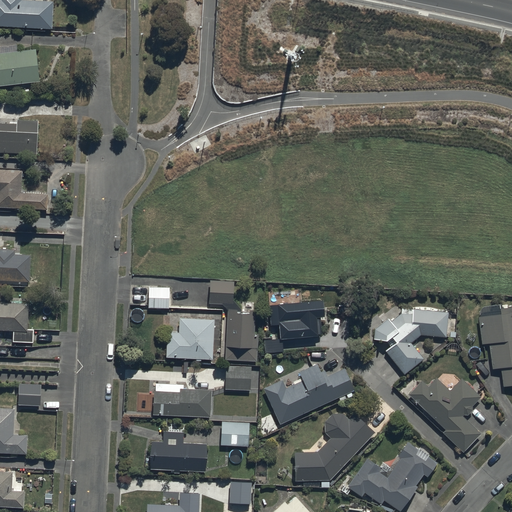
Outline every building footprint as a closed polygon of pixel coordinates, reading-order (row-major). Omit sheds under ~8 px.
[(0,0),(0,20),(51,23),(52,4),(51,0),(0,0)] [(0,80),(38,76),(34,44),(0,48),(0,80)] [(36,113),(0,111),(0,147),(35,148),(36,113)] [(0,202),(45,204),(46,189),(20,188),(21,165),(0,164),(0,202)] [(0,275),(28,276),(29,250),(13,249),(13,245),(0,244),(0,275)] [(259,307),(236,306),(236,282),(211,282),(211,306),(229,306),(227,361),(257,362),(259,307)] [(170,289),(148,289),(148,309),(170,310),(170,289)] [(0,303),(0,301),(0,293),(0,292),(0,331),(14,332),(13,342),(33,343),(33,331),(27,331),(28,305),(0,303)] [(324,300),(268,305),(270,326),(279,325),(280,338),(265,340),(266,352),(283,350),(282,339),(319,336),(317,318),(325,318),(324,300)] [(491,366),(500,364),(502,384),(511,382),(511,302),(492,306),(483,307),(476,308),(481,341),(488,340),(491,366)] [(382,347),(405,373),(424,356),(410,340),(417,334),(445,336),(447,309),(411,307),(410,313),(404,305),(375,328),(387,343),(382,347)] [(214,361),(215,322),(179,320),(178,334),(170,333),(169,359),(177,360),(214,361)] [(270,402),(280,425),(356,392),(345,369),(324,378),(318,365),(300,373),(304,381),(286,389),(283,381),(264,389),(270,402)] [(252,368),(226,367),(225,391),(251,392),(252,368)] [(478,432),(461,416),(480,395),(460,376),(449,388),(435,374),(427,382),(422,377),(405,395),(462,449),(478,432)] [(41,386),(19,384),(18,406),(40,407),(41,386)] [(155,416),(212,418),(213,390),(156,388),(155,416)] [(354,409),(348,416),(340,409),(330,410),(323,418),(323,429),(330,435),(316,449),(294,449),(294,477),(329,477),(374,429),(354,409)] [(15,411),(0,410),(0,454),(28,455),(29,436),(14,435),(15,411)] [(250,418),(220,417),(219,442),(249,443),(250,418)] [(205,439),(182,438),(182,429),(161,429),(161,437),(149,437),(148,466),(203,468),(205,439)] [(380,501),(382,498),(400,509),(424,472),(427,474),(437,458),(405,437),(395,453),(399,455),(386,474),(378,468),(380,464),(366,454),(346,483),(360,493),(363,490),(380,501)] [(0,502),(22,503),(23,487),(11,486),(12,467),(0,466),(0,502)] [(229,477),(228,499),(250,500),(250,478),(229,477)] [(146,500),(145,511),(197,511),(198,502),(199,488),(178,488),(178,501),(146,500)] [(311,511),(294,492),(282,503),(280,501),(268,511),(311,511)]
